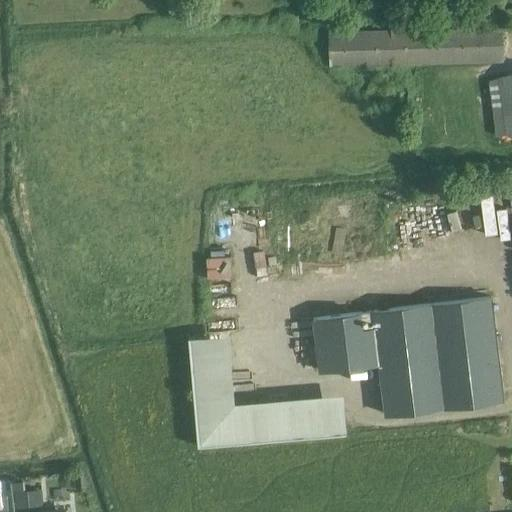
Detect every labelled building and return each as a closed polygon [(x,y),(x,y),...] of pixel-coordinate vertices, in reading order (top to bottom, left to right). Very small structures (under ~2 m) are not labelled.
[(329,66),(504,62),(502,25),(328,31),(329,66)] [(511,72),(488,80),(495,136),(511,133),(511,72)] [(383,114),(387,114),(390,114),(394,113),(397,112),(400,110),(403,107),(405,104),(406,101),(407,97),(408,93),(407,90),(406,86),(405,83),(403,80),(400,77),(397,75),(394,74),(390,73),(387,73),(383,73),(379,74),(376,75),(373,77),(371,80),(369,83),(367,86),(366,90),(366,94),(366,97),(367,101),(369,104),(371,107),(373,110),(376,112),(380,113),(383,114)] [(486,232),(498,231),(494,191),(481,192),(486,232)] [(507,200),(499,202),(503,229),(511,228),(507,200)] [(206,256),(207,278),(233,276),(232,254),(206,256)] [(504,401),(491,295),(312,317),(318,371),(378,364),(384,416),(504,401)] [(233,332),(191,335),(199,442),(349,431),(346,391),(238,399),(233,332)] [(16,508),(43,505),(42,489),(15,492),(16,508)]
